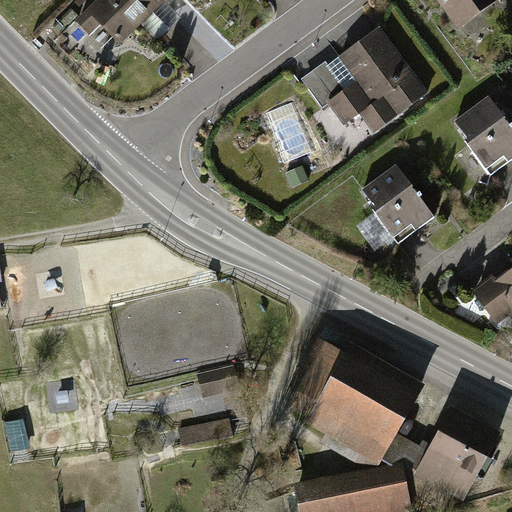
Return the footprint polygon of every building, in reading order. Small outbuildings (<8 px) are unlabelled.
[(121,48),(167,4),(162,0),(75,0),(74,1),(85,13),(76,22),(89,36),(100,26),(121,48)] [(436,0),(460,32),(503,0),(436,0)] [(326,62),(304,79),(326,107),(331,103),(348,125),(363,114),(378,134),(430,95),(380,29),(329,67),(326,62)] [(511,126),(491,97),(456,123),(492,173),(511,158),(511,126)] [(400,168),(368,191),(403,239),(435,216),(400,168)] [(511,272),(481,295),(498,318),(511,308),(511,272)] [(290,407),(382,460),(424,387),(354,347),(349,356),(327,343),(290,407)] [(455,408),(418,474),(466,500),(503,434),(455,408)] [(186,445),(237,438),(234,417),(183,425),(186,445)] [(410,511),(402,465),(299,485),(304,511),(410,511)]
